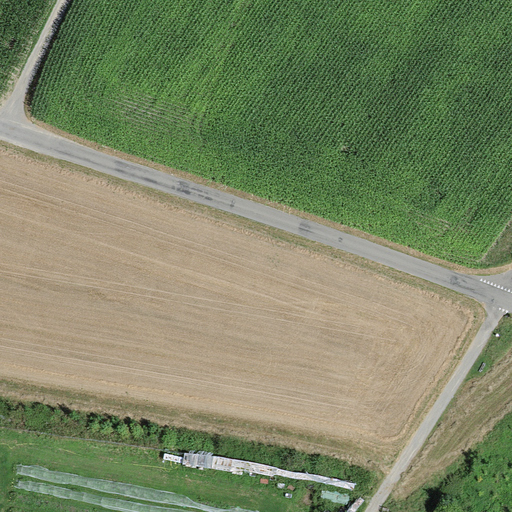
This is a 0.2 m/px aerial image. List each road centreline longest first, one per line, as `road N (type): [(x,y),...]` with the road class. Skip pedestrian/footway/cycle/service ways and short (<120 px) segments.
road 1 (unclassified): [(511,300),(0,128)]
road 2 (track): [(504,297),(370,511)]
road 3 (track): [(60,0),(0,120)]
